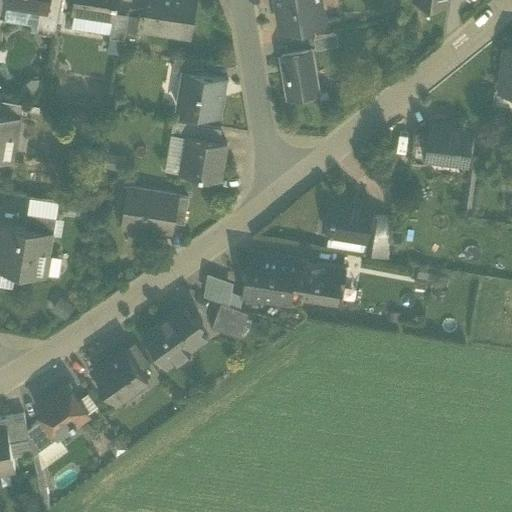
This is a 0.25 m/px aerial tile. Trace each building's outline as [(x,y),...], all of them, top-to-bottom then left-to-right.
[(3,0),(4,1),(6,1),(4,17),(4,18),(26,22),(29,5),(40,7),(46,8),(47,0),(3,0)] [(47,0),(46,8),(40,7),(36,31),(55,34),(60,0),(47,0)] [(116,0),(73,0),(71,10),(112,17),(114,17),(115,12),(116,0)] [(146,0),(144,17),(167,21),(165,32),(190,36),(196,0),(146,0)] [(275,0),(281,30),(311,24),(324,22),(320,0),(275,0)] [(128,13),(115,12),(114,17),(112,17),(109,36),(124,38),(124,35),(128,13)] [(139,15),(128,13),(124,35),(136,37),(139,15)] [(326,34),(324,22),(311,24),(313,36),(326,34)] [(326,34),(313,36),(315,48),(338,44),(336,33),(326,34)] [(511,46),(505,45),(500,89),(511,90),(511,46)] [(311,48),(281,54),(288,97),(318,92),(311,48)] [(202,60),(174,55),(172,69),(183,71),(183,70),(200,72),(202,60)] [(200,72),(183,70),(183,71),(177,106),(219,113),(225,77),(200,72)] [(23,102),(0,97),(0,111),(21,115),(23,102)] [(0,111),(0,156),(13,159),(14,157),(10,157),(16,116),(20,117),(21,115),(0,111)] [(171,132),(187,135),(187,134),(195,135),(197,122),(173,118),(171,132)] [(471,126),(431,121),(430,130),(426,154),(428,154),(466,159),(471,126)] [(430,130),(415,128),(411,157),(427,159),(428,154),(426,154),(430,130)] [(187,135),(171,132),(168,150),(184,153),(187,135)] [(195,135),(187,134),(187,135),(184,153),(181,170),(220,177),(226,140),(195,135)] [(176,193),(129,185),(122,223),(170,231),(172,220),(176,194),(176,193)] [(188,196),(176,194),(172,220),(184,222),(188,196)] [(49,201),(29,198),(27,210),(47,213),(49,201)] [(371,204),(333,198),(328,231),(366,238),(369,215),(371,204)] [(27,210),(24,226),(53,230),(56,215),(47,213),(27,210)] [(364,249),(389,255),(388,218),(369,215),(366,238),(364,249)] [(24,226),(0,221),(0,223),(1,223),(0,228),(0,239),(0,240),(0,266),(46,274),(46,272),(58,274),(61,254),(46,252),(49,231),(53,232),(53,230),(24,226)] [(366,238),(328,231),(326,243),(364,249),(366,238)] [(298,257),(249,249),(242,294),(290,303),(294,277),(298,257)] [(345,265),(298,257),(294,277),(305,279),(303,291),(336,297),(339,280),(343,281),(345,265)] [(232,280),(208,272),(205,293),(228,302),(232,280)] [(249,311),(221,300),(211,325),(239,336),(249,311)] [(179,306),(144,331),(167,364),(206,336),(199,327),(202,321),(197,314),(191,315),(185,307),(179,306)] [(150,361),(135,340),(124,348),(140,369),(150,361)] [(124,348),(123,346),(93,368),(117,402),(118,402),(116,399),(145,378),(147,381),(148,380),(140,369),(124,348)] [(66,381),(35,403),(43,414),(57,434),(88,412),(79,399),(66,381)] [(79,399),(88,412),(98,405),(89,392),(79,399)] [(24,411),(0,415),(0,425),(0,426),(7,424),(10,440),(29,436),(27,426),(24,411)] [(43,414),(27,426),(29,436),(32,452),(40,447),(57,434),(43,414)] [(0,426),(0,425),(0,469),(15,466),(10,440),(7,424),(0,426)] [(67,447),(57,434),(40,447),(49,460),(67,447)]
